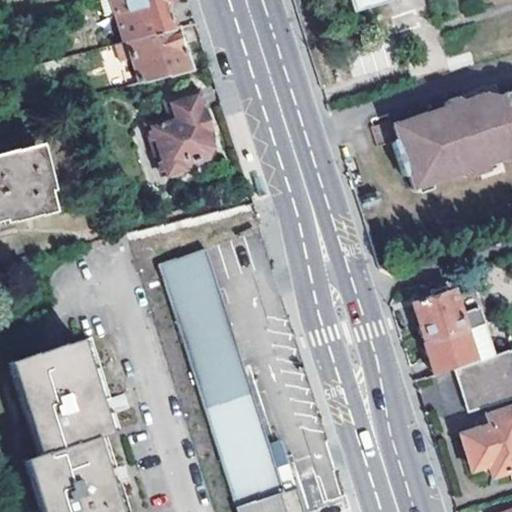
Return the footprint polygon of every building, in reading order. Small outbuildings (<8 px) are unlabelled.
[(169,6),(167,0),(109,0),(121,42),(126,40),(172,29),(165,7),(169,6)] [(346,0),(350,13),(392,0),(346,0)] [(177,28),(172,29),(126,40),(139,83),(189,71),(177,28)] [(209,135),(196,92),(163,102),(167,118),(144,125),(159,175),(162,173),(166,177),(178,173),(180,169),(184,167),(184,164),(204,158),(208,149),(205,137),(209,135)] [(399,141),(394,143),(404,176),(409,174),(414,188),(430,183),(466,172),(468,178),(487,172),(485,166),(495,163),(508,158),(511,159),(511,93),(502,97),(493,95),(478,100),(468,103),(462,100),(461,99),(445,104),(447,110),(395,126),(399,141)] [(468,103),(478,100),(476,94),(461,99),(462,100),(468,103)] [(399,141),(395,126),(394,121),(374,127),(380,147),(394,143),(399,141)] [(0,220),(47,210),(32,147),(0,153),(0,220)] [(485,166),(487,172),(497,169),(495,163),(485,166)] [(430,183),(414,188),(419,193),(432,189),(430,183)] [(204,251),(156,266),(234,511),(302,511),(287,466),(275,470),(268,448),(204,251)] [(412,304),(423,342),(465,329),(474,327),(468,309),(457,312),(451,291),(412,304)] [(481,325),(475,307),(468,309),(474,327),(481,325)] [(474,327),(465,329),(474,362),(490,356),(481,325),(474,327)] [(474,362),(465,329),(423,342),(433,375),(454,368),(474,362)] [(112,404),(90,335),(78,339),(6,363),(35,455),(20,461),(37,511),(131,511),(122,482),(119,475),(107,433),(120,428),(112,404)] [(490,356),(474,362),(454,368),(465,412),(511,398),(511,356),(510,349),(490,356)] [(460,435),(471,469),(488,464),(491,474),(508,469),(511,479),(511,406),(478,418),(480,428),(460,435)]
